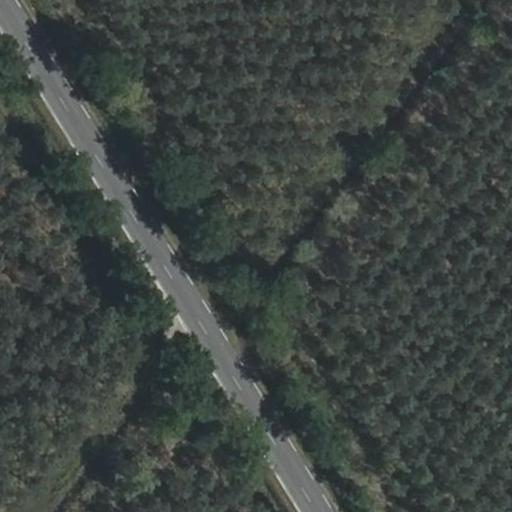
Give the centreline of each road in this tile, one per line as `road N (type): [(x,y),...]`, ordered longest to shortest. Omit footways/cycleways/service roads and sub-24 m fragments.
road 1 (secondary): [(0,0),(323,511)]
road 2 (track): [(192,305),(29,511)]
